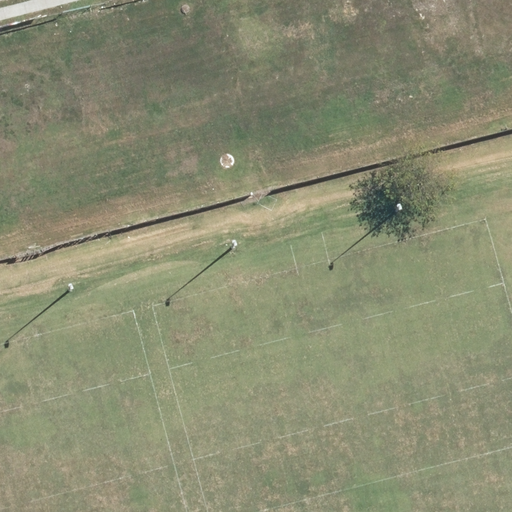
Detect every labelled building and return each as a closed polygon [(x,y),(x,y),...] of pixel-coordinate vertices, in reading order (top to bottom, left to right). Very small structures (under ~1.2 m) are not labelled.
[(331,85),(309,0),(281,0),(252,8),(275,99),(331,85)] [(457,0),(372,0),(364,2),(381,63),(468,37),(457,0)] [(212,101),(195,38),(107,64),(123,124),(212,101)] [(363,63),(338,68),(351,129),(410,117),(405,92),(400,93),(396,75),(367,81),(363,63)] [(60,84),(20,97),(22,104),(0,111),(0,148),(10,188),(88,168),(69,94),(63,96),(60,84)] [(130,130),(85,143),(94,185),(152,172),(146,145),(134,148),(130,130)]
